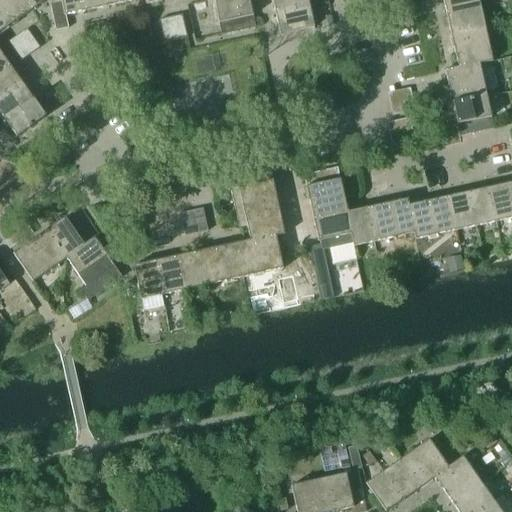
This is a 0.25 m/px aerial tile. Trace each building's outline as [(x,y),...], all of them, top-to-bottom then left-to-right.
[(20,18),(7,0),(0,0),(0,20),(6,28),(20,18)] [(35,8),(28,0),(7,0),(20,18),(35,8)] [(28,0),(35,8),(46,0),(28,0)] [(65,16),(84,12),(81,0),(60,0),(61,2),(49,5),(55,31),(68,29),(65,16)] [(81,0),(84,12),(105,7),(103,0),(81,0)] [(250,5),(248,0),(212,0),(216,13),(250,5)] [(271,0),(275,16),(309,9),(307,0),(271,0)] [(448,27),(482,19),(477,0),(470,0),(443,6),(448,27)] [(255,28),(250,5),(216,13),(221,35),(255,28)] [(313,28),(309,9),(275,16),(279,35),(313,28)] [(158,20),(164,43),(186,38),(181,15),(158,20)] [(332,16),(320,19),(322,27),(333,25),(332,16)] [(453,48),(487,40),(482,19),(448,27),(453,48)] [(7,42),(20,61),(39,48),(26,29),(7,42)] [(453,48),(457,68),(457,69),(479,64),(479,65),(492,62),(487,40),(453,48)] [(1,54),(0,54),(0,77),(12,70),(1,54)] [(483,86),(479,65),(479,64),(457,69),(457,68),(444,70),(449,93),(483,86)] [(12,70),(0,77),(0,101),(22,86),(12,70)] [(22,86),(0,101),(0,114),(5,121),(33,101),(22,86)] [(449,93),(454,115),(488,107),(483,86),(449,93)] [(392,116),(414,111),(409,89),(387,93),(392,116)] [(33,101),(5,121),(16,137),(45,118),(33,101)] [(488,107),(454,115),(459,137),(493,129),(488,107)] [(409,118),(393,122),(386,123),(391,146),(414,141),(409,118)] [(227,177),(232,199),(274,190),(269,167),(227,177)] [(303,175),(306,192),(340,184),(337,168),(303,175)] [(344,201),(340,184),(306,192),(310,209),(344,201)] [(511,210),(506,184),(478,190),(485,225),(511,218),(511,210)] [(274,190),(232,199),(236,220),(278,211),(274,190)] [(462,230),(485,225),(478,190),(454,196),(462,230)] [(454,196),(431,201),(438,235),(462,230),(454,196)] [(394,238),(413,234),(414,234),(408,206),(407,199),(386,204),(366,208),(373,243),(394,238)] [(329,239),(350,235),(351,235),(347,218),(346,213),(347,213),(344,201),(310,209),(314,225),(319,249),(331,247),(329,239)] [(414,240),(438,235),(431,201),(408,206),(414,234),(413,234),(414,240)] [(366,208),(347,213),(346,213),(347,218),(351,235),(350,235),(353,247),(373,243),(366,208)] [(207,232),(202,209),(179,214),(184,237),(207,232)] [(249,241),(254,240),(275,236),(275,237),(284,235),(278,211),(236,220),(239,230),(246,228),(249,241)] [(66,257),(83,245),(64,218),(47,230),(66,257)] [(33,234),(27,226),(4,242),(9,250),(33,234)] [(66,257),(47,230),(30,242),(49,271),(66,259),(65,258),(66,257)] [(275,236),(254,240),(261,274),(282,269),(275,237),(275,236)] [(83,245),(66,257),(65,258),(66,259),(85,287),(79,291),(87,301),(121,277),(94,238),(83,245)] [(241,278),(261,274),(254,240),(249,241),(234,244),(241,278)] [(32,283),(49,271),(30,242),(12,254),(32,283)] [(221,283),(241,278),(234,244),(214,248),(221,283)] [(221,283),(214,248),(194,253),(201,287),(221,283)] [(181,291),(201,287),(194,253),(174,257),(181,291)] [(461,255),(446,258),(449,273),(464,270),(461,255)] [(181,291),(174,257),(154,262),(161,296),(181,291)] [(141,300),(161,296),(154,262),(133,266),(141,300)] [(313,267),(316,286),(328,284),(325,265),(313,267)] [(492,437),(483,444),(487,450),(497,443),(492,437)] [(434,479),(447,468),(428,440),(412,452),(432,480),(434,479)] [(474,450),(465,456),(470,462),(478,456),(474,450)] [(416,491),(432,480),(412,452),(396,462),(416,491)] [(375,462),(368,453),(362,457),(369,466),(375,462)] [(444,493),(473,473),(462,457),(447,468),(434,479),(444,493)] [(350,460),(353,471),(361,469),(359,458),(350,460)] [(340,460),(342,472),(350,471),(348,459),(340,460)] [(401,502),(416,491),(396,462),(381,473),(401,502)] [(334,476),(342,510),(351,508),(352,511),(365,511),(357,471),(334,476)] [(384,511),(386,511),(394,506),(401,502),(381,473),(365,484),(384,511)] [(455,509),(483,489),(473,473),(444,493),(455,509)] [(319,511),(334,511),(342,510),(334,476),(313,481),(319,511)] [(295,511),(319,511),(313,481),(290,486),(295,511)] [(482,511),(494,504),(483,489),(455,509),(456,511),(482,511)] [(287,510),(285,499),(278,501),(280,511),(287,510)] [(419,511),(440,511),(433,502),(419,511)]
